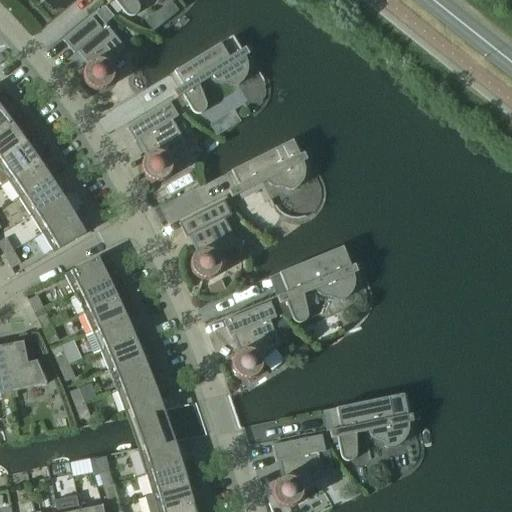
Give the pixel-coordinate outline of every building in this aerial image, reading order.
[(104,0),(108,5),(113,1),(124,14),(128,17),(133,17),(137,14),(138,10),(137,5),(134,0),(104,0)] [(109,24),(112,22),(101,9),(62,42),(73,54),(77,51),(87,65),(83,70),(82,76),(84,83),(87,88),(93,91),(100,92),(106,90),(111,85),(113,79),(113,73),(110,67),(123,47),(112,34),(106,27),(109,24)] [(244,58),(248,56),(244,49),(240,51),(232,37),(173,73),(182,87),(172,92),(176,99),(182,96),(191,111),(194,114),(199,115),(203,113),(205,109),(205,104),(198,86),(209,80),(211,83),(215,85),(218,86),(222,85),(225,85),(233,87),(237,86),(242,82),(245,77),(247,71),(247,64),(244,58)] [(171,121),(177,117),(169,103),(126,129),(134,143),(138,141),(147,155),(142,160),(140,166),(140,173),(144,178),(149,182),(155,184),(161,183),(167,179),(170,173),(171,167),(169,161),(185,143),(176,128),(171,121)] [(0,134),(13,126),(0,108),(0,134)] [(13,126),(0,134),(0,160),(25,143),(13,126)] [(302,163),(306,161),(303,154),(299,156),(292,141),(230,172),(237,187),(227,192),(231,199),(265,182),(267,185),(270,187),(274,188),(278,188),(281,189),(288,192),(293,191),(298,187),(302,182),(304,176),(304,170),(302,163)] [(38,161),(37,159),(25,143),(0,160),(0,185),(0,186),(38,161)] [(38,161),(0,186),(0,187),(7,182),(18,199),(50,179),(38,161)] [(50,179),(18,199),(20,201),(30,217),(61,197),(50,179)] [(73,215),(62,198),(61,197),(30,217),(41,234),(73,215)] [(224,220),(231,216),(223,202),(178,224),(186,239),(190,237),(197,252),(192,256),(190,262),(190,269),(192,275),(197,279),(203,281),(210,280),(215,277),(219,272),(220,265),(219,259),(236,243),(228,228),(224,220)] [(73,215),(41,234),(43,237),(52,253),(85,235),(73,215)] [(0,250),(4,257),(12,252),(5,239),(0,242),(0,250)] [(353,275),(357,273),(354,266),(350,267),(342,248),(279,274),(287,293),(276,298),(279,305),(285,303),(292,319),(295,323),(299,324),(304,323),(307,319),(307,315),(303,295),(314,291),(316,294),(319,296),(323,298),(326,298),(330,299),(337,302),(341,302),(347,298),(351,294),(353,288),(354,281),(353,275)] [(12,252),(4,257),(11,269),(20,264),(12,252)] [(107,279),(97,259),(64,275),(73,295),(107,279)] [(107,279),(73,295),(83,314),(116,299),(107,279)] [(34,314),(43,310),(36,297),(27,302),(34,314)] [(84,336),(125,318),(116,299),(83,314),(91,333),(84,336)] [(273,319),(276,318),(269,303),(223,322),(229,338),(233,336),(240,351),(234,355),(231,361),(231,368),(233,374),(237,378),(243,381),(250,381),(256,378),(260,373),(262,367),(261,360),(279,345),(272,329),(269,321),(273,319)] [(42,333),(51,328),(45,315),(36,320),(42,333)] [(100,352),(134,338),(125,318),(84,336),(93,355),(100,352)] [(51,328),(42,333),(48,346),(58,341),(51,328)] [(108,372),(142,358),(134,338),(100,352),(108,372)] [(0,347),(0,349),(10,399),(17,398),(15,391),(44,386),(46,385),(35,362),(34,362),(34,363),(26,364),(22,343),(0,347)] [(4,401),(10,399),(0,349),(0,394),(3,394),(4,401)] [(59,370),(68,365),(62,352),(53,356),(59,370)] [(116,391),(150,378),(142,358),(108,372),(116,391)] [(68,365),(59,370),(65,383),(74,379),(68,365)] [(158,398),(151,380),(150,378),(116,391),(123,411),(158,398)] [(74,407),(83,404),(78,390),(69,393),(74,407)] [(336,410),(326,412),(330,432),(329,432),(330,440),(337,439),(340,456),(342,460),(346,462),(351,462),(355,459),(356,454),(355,435),(368,432),(369,436),(371,439),(375,441),(378,442),(381,443),(384,445),(388,448),(392,448),(398,446),(403,442),(407,436),(409,430),(408,424),(412,423),(411,415),(407,416),(403,395),(335,409),(335,410),(336,410)] [(139,456),(174,444),(158,398),(123,411),(139,456)] [(83,404),(74,407),(79,420),(89,417),(83,404)] [(317,454),(324,452),(321,436),(272,446),(275,463),(280,462),(283,478),(277,481),(273,486),(271,492),(272,499),(275,504),(281,508),(287,509),(294,507),(299,503),(302,497),(302,491),(322,479),(319,462),(317,454)] [(174,444),(139,456),(145,476),(181,464),(174,444)] [(181,464),(145,476),(151,496),(144,498),(187,485),(181,464)] [(103,489),(112,486),(108,472),(98,475),(103,489)] [(171,511),(193,506),(190,497),(187,485),(144,498),(148,511),(171,511)] [(112,486),(103,489),(107,503),(117,500),(112,486)] [(102,511),(102,506),(100,507),(85,510),(84,503),(77,505),(78,511),(102,511)]
